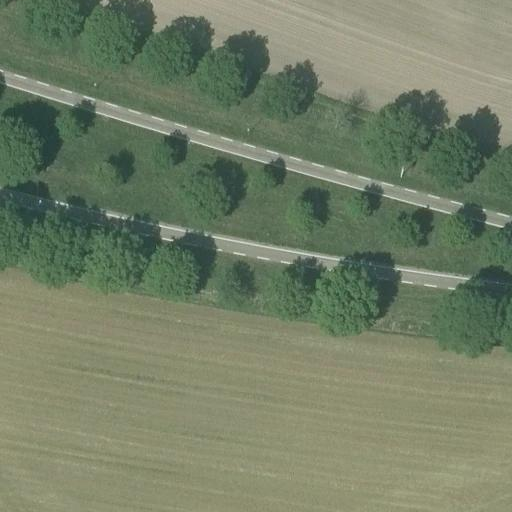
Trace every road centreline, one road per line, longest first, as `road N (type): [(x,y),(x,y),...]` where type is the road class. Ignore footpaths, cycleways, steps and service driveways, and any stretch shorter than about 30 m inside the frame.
road 1 (primary): [(511,223),(0,78)]
road 2 (primary): [(0,195),(206,244),(511,292)]
